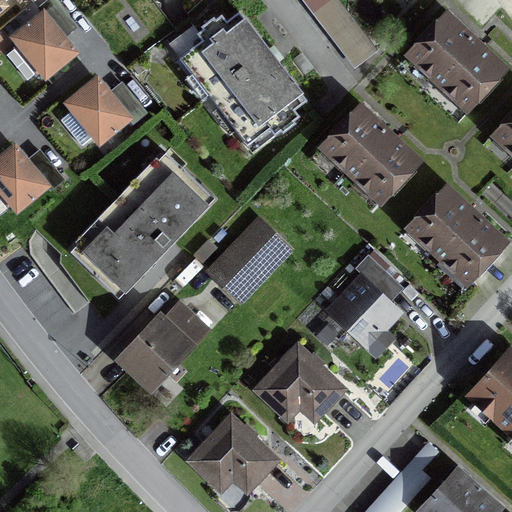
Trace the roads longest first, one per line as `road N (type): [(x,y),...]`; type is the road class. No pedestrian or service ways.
road 1 (residential): [(310,511),(511,292)]
road 2 (residential): [(0,292),(90,413),(187,511)]
